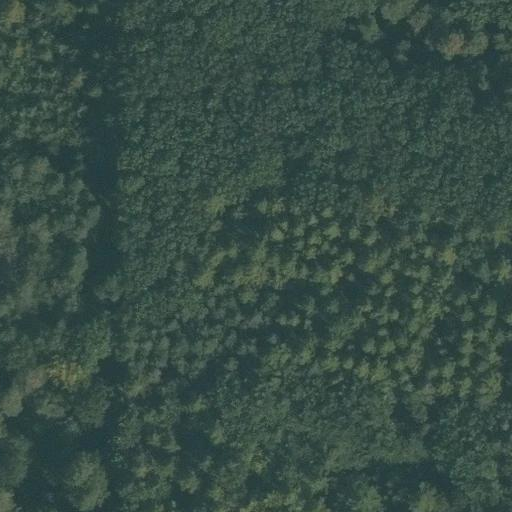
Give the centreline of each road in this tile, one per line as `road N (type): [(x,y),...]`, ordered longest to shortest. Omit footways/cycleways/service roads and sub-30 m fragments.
road 1 (track): [(109,167),(102,511)]
road 2 (track): [(118,0),(109,167)]
